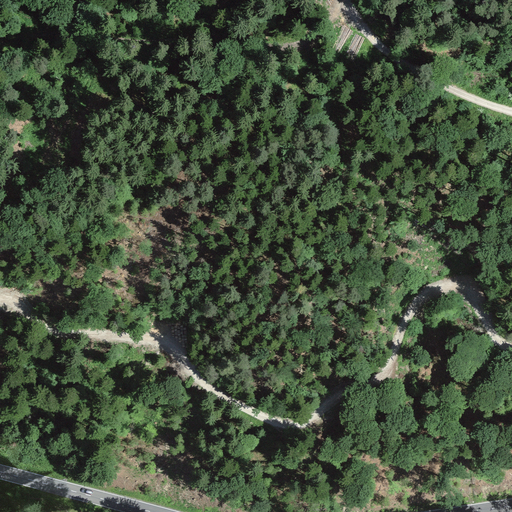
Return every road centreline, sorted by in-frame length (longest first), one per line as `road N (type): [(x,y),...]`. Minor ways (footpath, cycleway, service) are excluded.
road 1 (track): [(0,298),(22,306),(45,331),(153,341),(214,391),(295,426),(341,393),(381,379),(409,313),(442,287),(468,291),(495,339),(511,350)]
road 2 (track): [(344,0),(384,49),(436,84),(511,110)]
road 3 (secondary): [(150,511),(0,472)]
